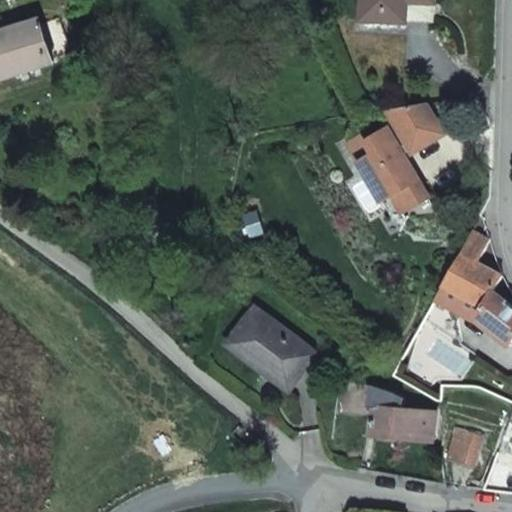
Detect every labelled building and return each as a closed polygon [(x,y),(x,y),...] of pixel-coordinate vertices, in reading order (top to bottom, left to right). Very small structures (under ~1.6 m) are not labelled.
[(433,0),(362,0),(362,19),(406,20),(407,1),(433,1),(433,0)] [(431,21),(433,21),(433,1),(407,1),(406,20),(431,21)] [(52,57),(39,23),(38,18),(0,29),(0,77),(53,60),(52,57)] [(39,23),(52,57),(69,51),(56,18),(39,23)] [(424,103),(386,110),(405,142),(410,150),(411,152),(442,133),(424,103)] [(361,132),(345,141),(382,201),(385,199),(409,213),(423,188),(402,154),(397,146),(385,126),(365,138),(361,132)] [(405,142),(397,146),(402,154),(410,150),(405,142)] [(385,199),(382,201),(400,230),(409,213),(385,199)] [(488,238),(479,233),(472,229),(443,283),(448,285),(481,304),(477,312),(504,334),(511,339),(511,304),(493,290),(501,275),(477,262),(488,238)] [(481,304),(448,285),(441,298),(473,318),(501,339),(504,334),(477,312),(481,304)] [(227,343),(288,389),(315,353),(255,307),(227,343)] [(376,405),(373,432),(432,439),(435,411),(404,407),(405,395),(392,390),(372,384),(370,405),(376,405)] [(454,428),(446,456),(474,464),(482,436),(454,428)]
